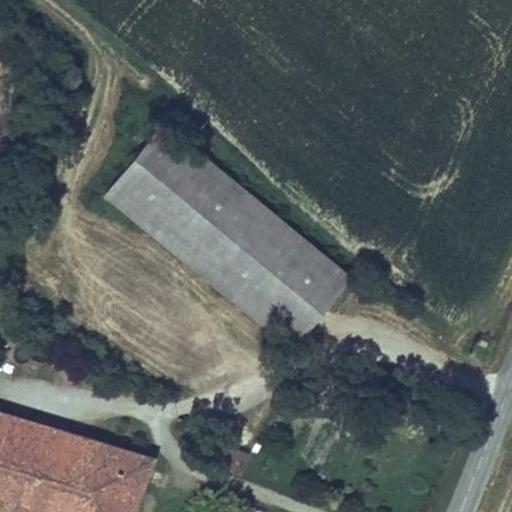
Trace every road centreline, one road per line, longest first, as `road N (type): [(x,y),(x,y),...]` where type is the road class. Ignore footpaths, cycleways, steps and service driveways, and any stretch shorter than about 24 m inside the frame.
road 1 (unknown): [(318,511),(194,457),(181,438),(180,415),(212,383),(286,349),(352,338),(385,342),(507,392)]
road 2 (tertiary): [(459,511),(511,379)]
